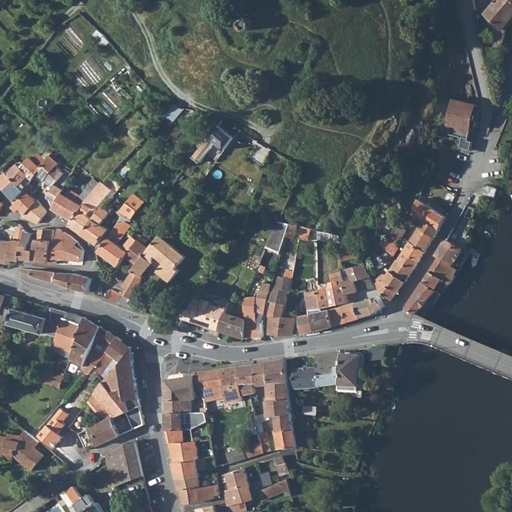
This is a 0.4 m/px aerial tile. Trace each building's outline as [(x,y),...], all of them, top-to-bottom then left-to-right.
[(511,0),(499,0),(496,3),(488,13),(506,28),(511,21),(511,0)] [(239,21),(238,24),(239,27),(240,29),(243,30),(246,31),(249,29),(250,27),(251,25),(250,22),(248,19),(245,18),(241,19),(239,21)] [(452,100),(446,125),(453,127),(451,135),(461,138),(459,148),(466,150),(468,142),(467,141),(469,131),(470,131),(476,106),(452,100)] [(217,125),(191,157),(199,163),(213,146),(222,153),(234,138),(228,134),(217,125)] [(36,136),(32,140),(37,146),(41,141),(36,136)] [(19,161),(17,163),(26,173),(32,180),(34,179),(38,173),(44,179),(55,166),(60,160),(51,151),(45,159),(38,152),(31,159),(29,157),(22,164),(19,161)] [(17,163),(8,173),(14,179),(23,189),(24,189),(24,188),(30,183),(32,180),(26,173),(17,163)] [(55,166),(44,179),(52,186),(47,197),(52,207),(60,193),(64,186),(71,174),(63,168),(61,171),(55,166)] [(0,177),(0,185),(3,189),(14,179),(8,173),(7,171),(0,177)] [(80,196),(85,200),(100,183),(93,178),(80,196)] [(14,179),(3,189),(14,202),(24,190),(23,189),(14,179)] [(72,220),(69,225),(81,233),(86,227),(91,219),(85,214),(90,207),(93,210),(110,191),(102,183),(101,182),(100,183),(85,200),(84,202),(72,220)] [(60,193),(52,207),(72,220),(84,202),(85,200),(80,196),(64,186),(60,193)] [(24,190),(14,202),(13,202),(15,204),(12,208),(16,212),(19,208),(24,213),(35,201),(24,190)] [(122,209),(121,211),(145,227),(157,208),(135,193),(122,209)] [(24,213),(21,216),(38,224),(44,214),(45,212),(45,211),(43,209),(36,200),(35,201),(24,213)] [(414,207),(413,212),(424,220),(440,230),(446,218),(416,200),(415,201),(414,207)] [(86,227),(81,233),(82,234),(98,245),(109,229),(100,223),(110,212),(103,205),(91,219),(86,227)] [(116,224),(98,251),(100,252),(120,265),(127,254),(129,250),(126,247),(139,229),(121,217),(116,224)] [(419,229),(418,229),(434,239),(440,230),(424,220),(419,229)] [(393,232),(394,232),(400,236),(404,231),(401,229),(403,225),(396,221),(394,225),(396,226),(393,232)] [(0,262),(11,264),(12,260),(21,261),(22,262),(23,242),(24,230),(19,224),(16,224),(13,243),(0,239),(0,262)] [(289,225),(283,247),(286,248),(288,241),(291,242),(292,239),(293,237),(295,237),(298,226),(289,225)] [(135,267),(123,285),(128,287),(126,291),(124,295),(130,298),(135,291),(132,289),(141,275),(140,274),(145,268),(152,259),(151,257),(155,252),(165,260),(158,268),(171,278),(180,267),(177,265),(186,254),(165,236),(169,231),(164,227),(163,226),(150,244),(138,262),(135,267)] [(35,243),(34,262),(49,263),(52,241),(53,230),(44,229),(39,228),(37,236),(36,242),(35,243)] [(49,263),(49,264),(56,265),(57,260),(67,261),(69,236),(59,230),(57,229),(57,230),(55,241),(52,241),(49,263)] [(418,229),(410,242),(426,252),(434,239),(418,229)] [(23,242),(22,262),(34,263),(34,262),(35,243),(34,242),(31,242),(32,234),(25,231),(24,230),(23,242)] [(341,236),(317,231),(318,242),(341,245),(341,236)] [(394,232),(389,239),(395,246),(401,237),(400,236),(394,232)] [(69,236),(67,261),(82,262),(83,255),(83,251),(79,246),(77,248),(74,246),(77,242),(76,242),(69,236)] [(129,250),(127,254),(138,262),(150,244),(139,236),(129,250)] [(389,239),(387,238),(381,244),(388,252),(394,257),(399,250),(395,246),(389,239)] [(435,257),(439,259),(453,267),(455,264),(456,262),(463,250),(447,242),(444,241),(435,257)] [(410,242),(403,252),(419,262),(426,252),(410,242)] [(281,269),(293,271),(296,252),(289,250),(285,253),(281,269)] [(403,252),(398,260),(414,270),(419,262),(403,252)] [(344,262),(341,263),(344,270),(364,265),(361,257),(344,262)] [(439,259),(430,272),(443,280),(449,284),(460,268),(455,264),(453,267),(439,259)] [(398,260),(390,272),(406,282),(414,270),(398,260)] [(364,265),(344,270),(348,280),(352,279),(353,282),(370,278),(364,265)] [(19,273),(54,283),(55,273),(26,270),(21,270),(20,270),(19,273)] [(387,277),(384,274),(376,281),(379,287),(380,290),(389,301),(390,302),(395,299),(398,294),(399,294),(406,282),(390,272),(389,271),(385,273),(388,276),(387,277)] [(430,272),(424,280),(438,288),(443,280),(430,272)] [(59,273),(57,284),(72,288),(75,274),(59,273)] [(331,276),(333,284),(338,282),(339,286),(342,285),(346,296),(358,293),(353,282),(352,279),(348,280),(345,280),(342,273),(331,276)] [(75,274),(72,288),(89,293),(92,279),(76,275),(75,274)] [(275,287),(271,302),(273,302),(286,304),(287,297),(287,292),(288,289),(290,290),(292,279),(280,277),(278,288),(275,287)] [(370,278),(353,282),(358,293),(375,288),(370,278)] [(258,298),(258,304),(267,306),(268,301),(270,295),(271,295),(273,285),(264,283),(261,292),(260,292),(258,298)] [(422,283),(405,308),(417,314),(435,291),(422,283)] [(324,291),(317,292),(322,308),(322,311),(328,310),(349,305),(346,296),(342,285),(339,286),(331,288),(324,291)] [(112,289),(107,299),(117,303),(121,293),(112,289)] [(317,292),(303,292),(303,293),(304,295),(307,294),(311,310),(322,308),(317,292)] [(121,293),(117,303),(131,308),(134,301),(130,298),(124,295),(121,293)] [(0,322),(12,325),(49,336),(58,338),(65,319),(67,314),(68,313),(51,308),(48,319),(14,309),(17,299),(5,295),(4,296),(0,294),(0,322)] [(192,301),(183,317),(205,325),(212,327),(218,306),(194,298),(192,301)] [(247,299),(244,299),(245,305),(246,313),(245,314),(245,318),(247,338),(263,336),(262,323),(263,322),(259,322),(258,314),(257,313),(257,310),(256,304),(255,298),(247,299)] [(358,304),(356,304),(361,319),(375,315),(377,314),(385,307),(380,298),(358,304)] [(134,301),(131,308),(145,313),(147,308),(134,301)] [(286,304),(273,302),(270,314),(270,333),(282,334),(284,317),(286,304)] [(258,304),(256,304),(257,310),(266,312),(267,306),(258,304)] [(356,304),(343,308),(347,323),(361,319),(356,304)] [(218,306),(212,327),(219,330),(224,312),(225,311),(225,308),(218,306)] [(343,308),(331,311),(334,327),(347,323),(343,308)] [(224,312),(219,330),(247,338),(245,318),(225,311),(224,312)] [(329,312),(313,316),(317,331),(334,327),(331,311),(329,312)] [(300,319),(303,334),(317,331),(313,316),(312,314),(301,316),(300,319)] [(284,317),(282,334),(297,334),(298,329),(295,328),(297,317),(284,317)] [(73,353),(71,360),(83,367),(83,371),(90,376),(94,371),(99,365),(98,362),(95,359),(93,361),(87,357),(96,340),(101,328),(86,318),(82,325),(78,334),(81,335),(73,353)] [(58,338),(55,346),(73,353),(81,335),(78,334),(82,325),(65,319),(58,338)] [(101,328),(96,340),(97,341),(103,344),(110,333),(101,328)] [(110,333),(103,344),(107,347),(109,348),(106,354),(113,359),(119,364),(132,348),(131,348),(115,336),(110,333)] [(107,347),(100,358),(102,360),(103,358),(106,354),(109,348),(107,347)] [(372,360),(385,358),(387,347),(370,350),(372,360)] [(105,381),(87,406),(105,421),(114,416),(116,418),(126,413),(133,410),(131,402),(139,400),(137,384),(135,372),(132,348),(119,364),(113,359),(101,377),(105,381)] [(343,352),(318,356),(319,367),(320,383),(343,381),(343,355),(343,352)] [(343,381),(343,388),(360,390),(362,355),(343,355),(343,381)] [(286,360),(240,366),(243,396),(251,395),(257,394),(256,387),(270,385),(271,397),(269,397),(271,413),(256,417),(258,424),(262,423),(269,420),(275,419),(292,413),(291,404),(286,360)] [(0,373),(8,376),(11,368),(0,364),(0,373)] [(240,366),(194,373),(194,377),(195,389),(203,388),(204,393),(212,392),(214,400),(225,399),(226,404),(244,400),(243,396),(240,366)] [(319,367),(294,369),(296,389),(320,387),(320,383),(319,367)] [(45,371),(41,383),(59,388),(65,375),(62,373),(61,376),(45,371)] [(166,414),(193,413),(193,400),(196,400),(196,394),(198,394),(199,400),(205,399),(205,397),(204,393),(203,388),(195,389),(194,377),(167,381),(166,382),(166,414)] [(343,388),(342,394),(360,396),(360,390),(343,388)] [(139,400),(131,402),(133,410),(141,407),(139,400)] [(66,405),(61,412),(67,417),(72,411),(66,405)] [(304,406),(303,414),(316,415),(317,408),(304,406)] [(133,410),(126,413),(130,422),(134,430),(144,425),(141,407),(133,410)] [(61,412),(40,437),(48,443),(63,425),(62,424),(67,417),(61,412)] [(193,413),(166,414),(166,431),(184,430),(192,429),(209,422),(207,413),(203,413),(193,413)] [(292,413),(275,419),(275,424),(276,431),(294,430),(292,413)] [(106,422),(80,436),(88,452),(120,437),(122,436),(113,419),(106,422)] [(184,430),(166,431),(169,444),(194,442),(193,433),(184,434),(184,430)] [(276,431),(275,432),(278,450),(296,448),(294,430),(276,431)] [(37,440),(27,431),(21,437),(8,434),(7,437),(0,435),(0,455),(4,456),(4,458),(8,459),(9,455),(14,456),(18,459),(17,460),(32,473),(46,457),(37,449),(42,443),(37,440)] [(267,432),(260,433),(261,439),(264,448),(268,448),(267,443),(268,443),(267,432)] [(228,456),(231,465),(256,457),(265,454),(265,453),(264,448),(261,439),(255,441),(256,446),(228,456)] [(194,442),(169,444),(174,463),(199,459),(199,458),(196,441),(194,442)] [(118,449),(106,457),(107,461),(114,488),(126,482),(143,476),(140,461),(137,449),(136,442),(131,443),(127,445),(118,449)] [(215,457),(206,458),(209,470),(217,469),(215,457)] [(283,457),(275,459),(281,475),(290,472),(283,457)] [(199,459),(174,463),(178,477),(200,475),(200,471),(209,470),(206,458),(199,459)] [(224,482),(229,505),(231,504),(252,500),(251,493),(250,488),(245,469),(224,475),(223,475),(223,478),(223,480),(224,482)] [(281,475),(262,482),(262,484),(264,488),(278,483),(292,477),(290,472),(281,475)] [(200,475),(178,477),(179,481),(181,491),(182,491),(219,485),(218,475),(200,477),(200,475)] [(264,488),(260,490),(263,499),(281,492),(278,483),(264,488)] [(259,485),(250,488),(251,493),(260,490),(264,488),(262,484),(259,485)] [(219,485),(182,491),(184,506),(202,503),(215,499),(214,496),(220,495),(219,485)] [(84,499),(75,487),(68,491),(77,504),(75,505),(80,511),(104,511),(98,503),(95,504),(89,495),(84,499)] [(254,511),(252,500),(231,504),(232,511),(254,511)]
